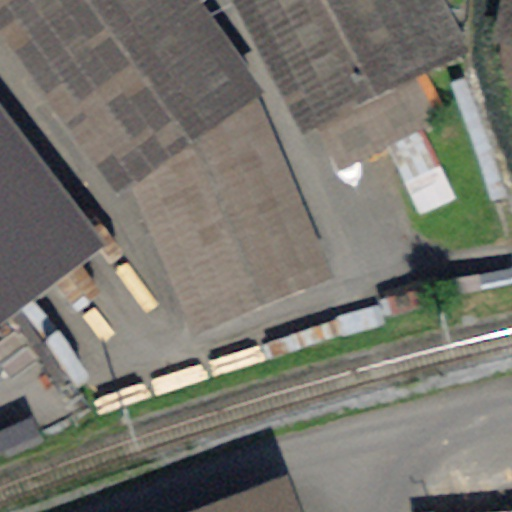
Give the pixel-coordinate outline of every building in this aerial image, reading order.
[(257,91),(191,0),(0,0),(0,47),(109,198),(125,186),(251,96),(257,91)] [(316,129),(370,99),(316,0),(223,0),(298,139),(316,129)] [(426,68),(449,52),(424,0),(316,0),(370,99),(316,129),(336,166),(383,141),(418,206),(454,187),(419,120),(446,106),(426,68)] [(186,335),(326,278),(251,96),(125,186),(186,335)] [(0,330),(103,250),(0,112),(0,330)] [(296,511),(285,483),(210,511),(296,511)]
